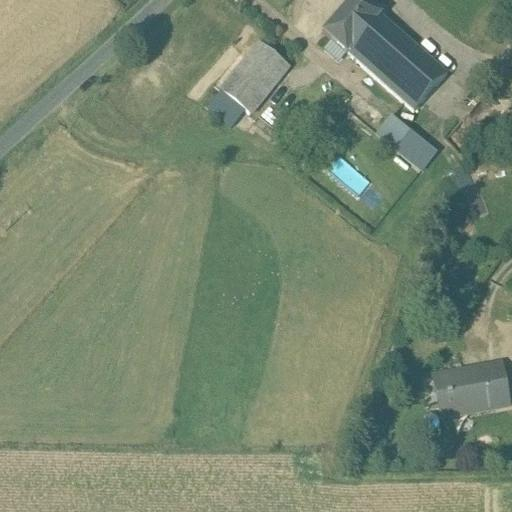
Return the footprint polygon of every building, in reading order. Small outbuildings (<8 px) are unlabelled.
[(357,0),(354,0),(321,39),(345,59),(346,59),(379,20),(379,19),(357,0)] [(379,20),(346,59),(414,116),(447,78),(379,20)] [(288,73),(259,47),(217,93),(247,120),(288,73)] [(341,70),(333,77),(370,116),(378,109),(341,70)] [(436,163),(391,124),(378,139),(423,178),(436,163)] [(498,369),(434,382),(442,421),(506,407),(498,369)]
